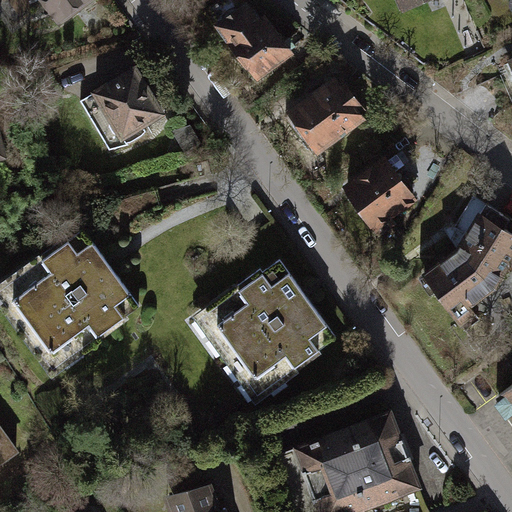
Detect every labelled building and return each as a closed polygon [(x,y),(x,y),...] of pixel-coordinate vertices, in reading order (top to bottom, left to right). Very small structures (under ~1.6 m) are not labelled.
[(0,0),(0,17),(10,33),(44,10),(56,23),(93,0),(0,0)] [(249,0),(242,0),(212,23),(258,77),(293,50),(249,0)] [(396,0),(400,9),(423,0),(396,0)] [(167,112),(136,62),(90,90),(91,93),(79,100),(108,150),(130,146),(128,140),(147,131),(144,125),(167,112)] [(342,78),(292,113),(320,152),(370,117),(342,78)] [(389,160),(348,192),(372,230),(418,197),(389,160)] [(421,273),(456,318),(500,285),(511,268),(511,230),(481,209),(458,251),(421,273)] [(38,260),(0,287),(0,307),(49,373),(100,336),(125,317),(141,305),(132,292),(125,283),(98,247),(92,240),(82,226),(66,239),(38,260)] [(232,288),(192,315),(254,402),(343,343),(330,323),(320,310),(300,281),(291,268),(280,255),(261,267),(232,288)] [(511,384),(493,398),(511,422),(511,384)] [(392,407),(293,445),(318,511),(352,511),(422,486),(392,407)] [(0,462),(18,450),(0,425),(0,462)] [(224,511),(212,479),(162,496),(168,511),(224,511)]
